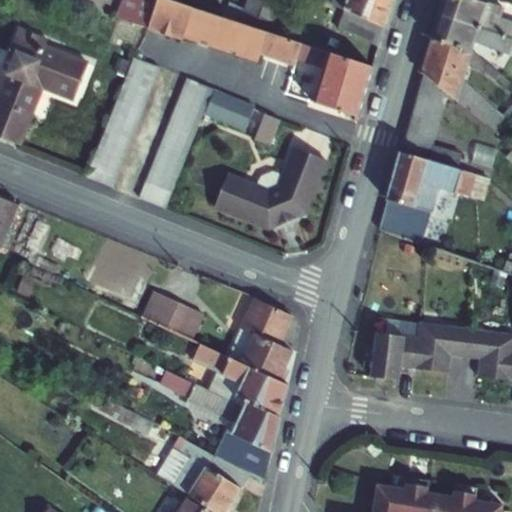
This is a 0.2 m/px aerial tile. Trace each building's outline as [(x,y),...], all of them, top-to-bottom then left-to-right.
[(124,0),(119,18),(133,22),(140,0),(124,0)] [(140,0),(133,22),(149,28),(159,0),(140,0)] [(314,103),(360,117),(374,67),(271,32),(255,27),(241,23),(172,0),(159,0),(149,28),(183,39),(184,36),(258,62),(260,53),(295,65),(297,59),(325,67),(314,103)] [(268,0),(249,0),(241,23),(255,27),(261,7),(277,12),(280,4),(268,0)] [(345,11),(339,29),(380,47),(394,0),(333,0),(332,5),(345,11)] [(445,0),(440,15),(511,39),(511,40),(511,22),(501,19),(505,9),(479,0),(445,0)] [(261,7),(255,27),(271,32),(277,12),(261,7)] [(440,15),(432,39),(471,52),(475,42),(507,53),(511,55),(511,40),(511,39),(440,15)] [(17,56),(14,65),(78,90),(88,64),(61,53),(60,56),(44,50),(48,40),(18,29),(9,52),(17,56)] [(432,39),(427,58),(465,70),(467,64),(483,70),(496,80),(501,74),(487,64),(471,52),(432,39)] [(9,52),(2,70),(11,73),(14,65),(17,56),(9,52)] [(134,58),(87,176),(113,186),(160,68),(134,58)] [(462,80),(465,70),(427,58),(423,72),(424,73),(447,92),(498,134),(509,122),(502,116),(462,80)] [(0,99),(0,137),(20,145),(33,113),(27,110),(36,85),(43,88),(74,100),(78,90),(14,65),(11,73),(2,70),(0,76),(0,89),(5,91),(1,100),(0,99)] [(424,73),(417,97),(444,104),(447,92),(424,73)] [(188,79),(141,198),(167,208),(214,89),(188,79)] [(27,110),(33,113),(43,88),(36,85),(27,110)] [(245,131),(255,106),(215,90),(205,115),(245,131)] [(417,97),(414,110),(440,118),(444,104),(417,97)] [(414,110),(409,124),(436,132),(440,118),(414,110)] [(502,116),(509,122),(511,119),(511,114),(507,110),(502,116)] [(280,120),(265,114),(255,140),(270,146),(280,120)] [(409,124),(406,138),(432,145),(436,132),(409,124)] [(406,138),(401,152),(428,160),(432,145),(406,138)] [(432,145),(428,160),(458,169),(462,154),(432,145)] [(227,175),(215,207),(269,228),(305,212),(327,160),(295,148),(284,175),(272,172),(262,177),(256,186),(227,175)] [(401,152),(388,200),(415,208),(416,206),(433,211),(439,187),(469,196),(476,174),(458,169),(428,160),(401,152)] [(476,174),(469,196),(482,200),(489,178),(476,174)] [(20,205),(0,197),(0,251),(1,252),(20,205)] [(388,200),(384,214),(412,222),(414,213),(415,208),(388,200)] [(412,222),(407,238),(417,241),(425,216),(414,213),(412,222)] [(384,214),(380,228),(407,238),(412,222),(384,214)] [(156,292),(144,318),(193,341),(205,315),(156,292)] [(256,299),(229,357),(280,381),(283,376),(280,374),(291,350),(279,345),(293,316),(256,299)] [(415,369),(449,373),(451,355),(480,359),(478,377),(511,381),(511,334),(420,323),(418,338),(377,333),(371,377),(399,381),(401,367),(415,369)] [(218,372),(209,390),(279,424),(289,385),(280,381),(229,357),(201,344),(193,361),(218,372)] [(209,390),(167,370),(159,383),(188,398),(184,406),(229,427),(221,445),(268,470),(279,424),(209,390)] [(155,424),(97,393),(91,406),(148,436),(155,424)] [(226,511),(250,475),(215,456),(180,437),(157,475),(188,495),(216,511),(226,511)] [(268,470),(221,445),(215,456),(250,475),(265,483),(268,470)] [(427,492),(429,480),(407,477),(405,489),(377,485),(373,511),(502,511),(503,504),(476,500),(478,487),(455,484),(453,496),(427,492)] [(176,511),(216,511),(188,495),(176,511)]
